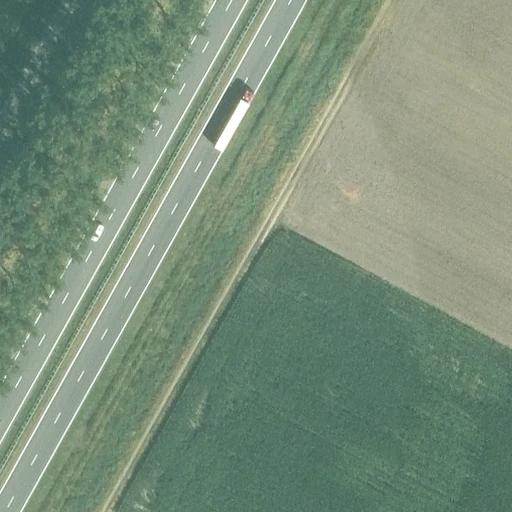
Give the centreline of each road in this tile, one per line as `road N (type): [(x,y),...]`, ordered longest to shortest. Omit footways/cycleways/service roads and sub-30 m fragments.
road 1 (trunk): [(4,511),(290,0)]
road 2 (trunk): [(232,0),(0,416)]
road 3 (unclassified): [(0,133),(73,0)]
